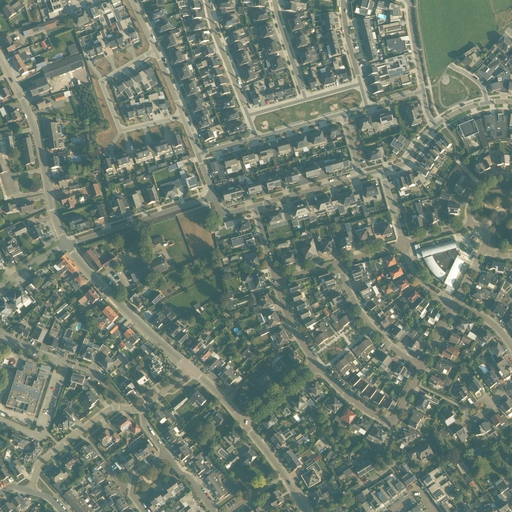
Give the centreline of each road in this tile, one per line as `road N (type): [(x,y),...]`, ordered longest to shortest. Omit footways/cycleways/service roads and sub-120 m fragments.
road 1 (residential): [(66,245),(35,137),(0,58)]
road 2 (residential): [(155,51),(100,82),(120,130),(182,115)]
road 3 (residential): [(191,369),(66,245)]
road 4 (residential): [(66,245),(212,195)]
road 5 (residential): [(29,491),(37,465),(108,410),(142,409)]
road 6 (residential): [(422,366),(376,333),(339,263)]
road 7 (residential): [(248,115),(207,0)]
road 8 (residential): [(0,419),(43,436),(66,366)]
